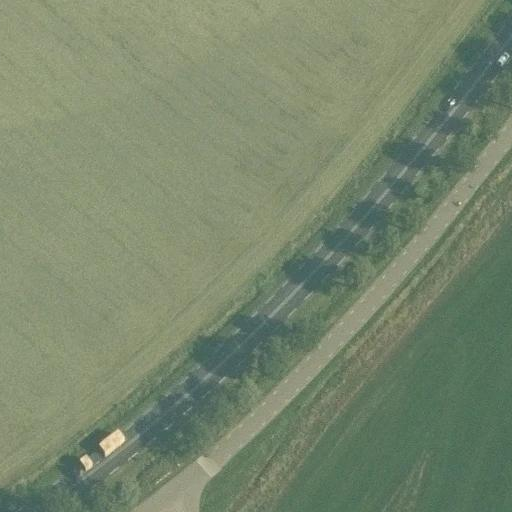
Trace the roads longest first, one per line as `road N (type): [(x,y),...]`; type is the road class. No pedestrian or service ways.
road 1 (primary): [(35,511),(140,438),(328,252),(511,34)]
road 2 (unclassified): [(174,491),(291,386),(511,121)]
